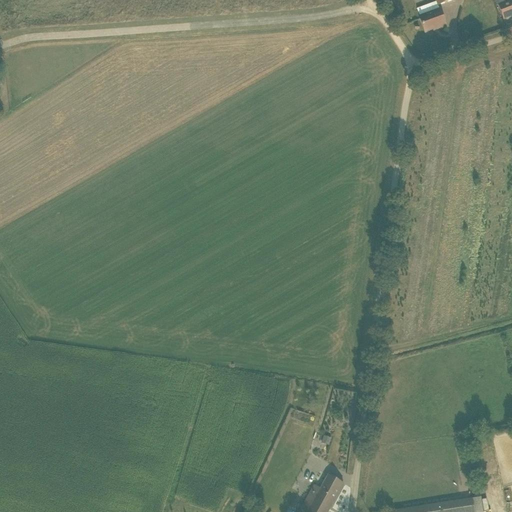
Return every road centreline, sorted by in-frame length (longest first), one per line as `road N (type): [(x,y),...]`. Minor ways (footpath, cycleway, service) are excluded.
road 1 (unclassified): [(352,511),(414,60),(511,35)]
road 2 (track): [(0,46),(376,10)]
